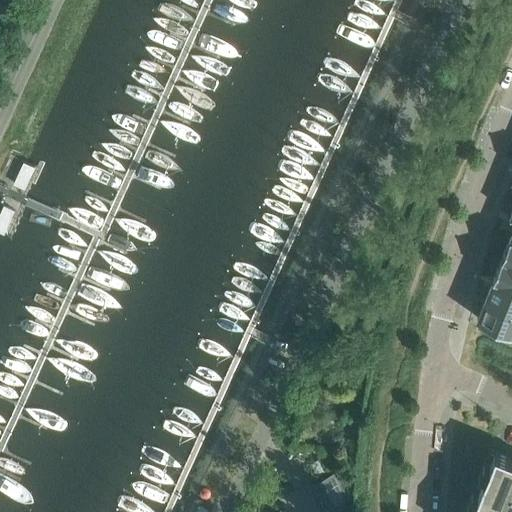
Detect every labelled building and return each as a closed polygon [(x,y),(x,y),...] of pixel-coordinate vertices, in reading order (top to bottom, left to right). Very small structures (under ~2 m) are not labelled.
[(24,160),(13,183),(24,188),(35,166),(24,160)] [(0,211),(0,230),(4,232),(15,210),(4,204),(0,211)] [(511,236),(510,236),(502,257),(511,260),(511,236)] [(511,260),(502,257),(493,278),(511,285),(511,260)] [(511,285),(493,278),(485,297),(511,307),(511,285)] [(511,307),(485,297),(477,318),(511,331),(511,307)] [(511,511),(511,457),(489,448),(463,511),(511,511)] [(332,474),(310,484),(322,511),(344,500),(332,474)]
